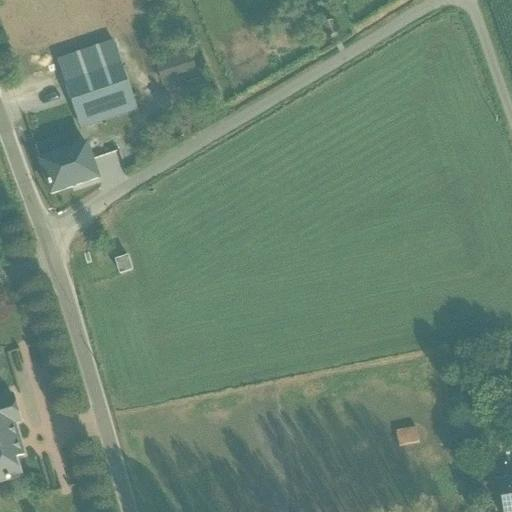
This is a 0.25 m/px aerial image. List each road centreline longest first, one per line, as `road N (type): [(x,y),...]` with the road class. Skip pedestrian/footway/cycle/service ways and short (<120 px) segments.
road 1 (unclassified): [(45,234),(434,0)]
road 2 (residential): [(127,511),(45,234)]
road 3 (unclassified): [(45,234),(0,100)]
road 4 (unclassified): [(470,0),(511,116)]
